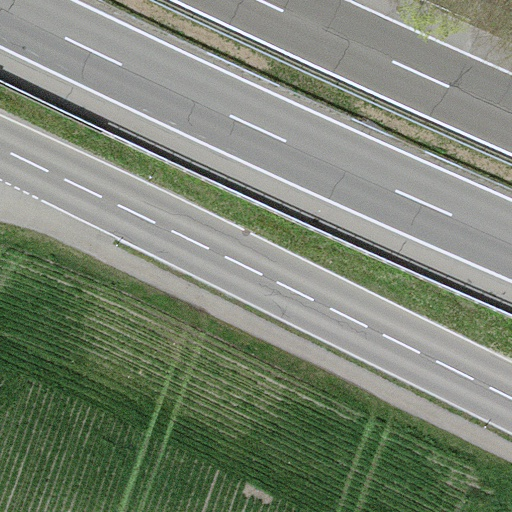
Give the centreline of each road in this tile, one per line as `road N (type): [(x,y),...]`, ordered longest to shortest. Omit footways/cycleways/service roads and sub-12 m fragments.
road 1 (secondary): [(511,408),(0,158)]
road 2 (motorway): [(0,14),(511,248)]
road 3 (motorway): [(511,122),(240,0)]
